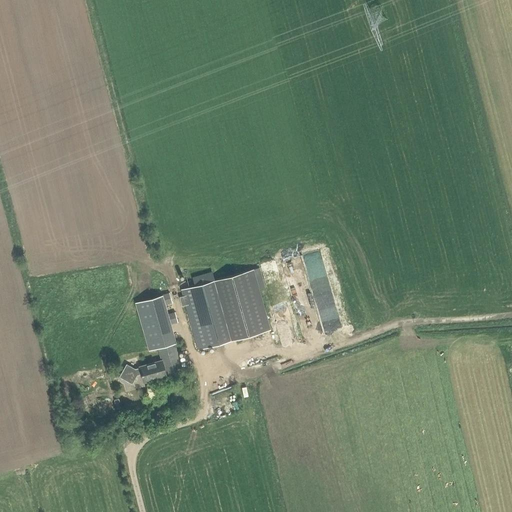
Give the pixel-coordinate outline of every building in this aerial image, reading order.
[(264,288),(259,268),(214,280),(231,341),(270,330),(259,289),(264,288)] [(231,341),(213,281),(181,290),(198,350),(231,341)] [(174,347),(160,296),(133,304),(147,354),(174,347)] [(135,369),(126,365),(119,377),(132,385),(137,376),(141,375),(143,383),(155,379),(156,381),(166,378),(161,361),(139,367),(139,368),(135,369)] [(186,399),(179,402),(181,408),(188,405),(186,399)]
